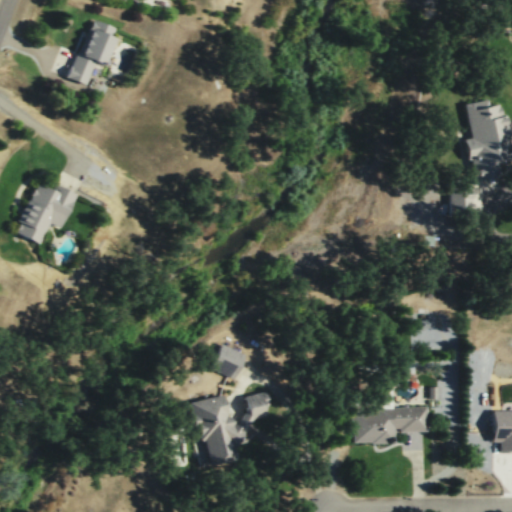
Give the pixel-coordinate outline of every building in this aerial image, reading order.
[(64,75),(89,17),(117,29),(102,63),(93,59),(83,83),(64,75)] [(460,102),(485,98),(486,105),(501,102),(511,159),(472,166),(460,102)] [(35,182),(12,232),(37,243),(47,223),(56,227),(72,193),(51,183),(49,188),(35,182)] [(469,187),(445,189),(447,211),(470,210),(469,187)] [(207,366),(230,377),(241,354),(218,342),(207,366)] [(209,462),(234,456),(231,447),(251,418),(264,414),(258,392),(243,396),(245,406),(236,422),(225,415),(223,401),(219,393),(194,431),(203,437),(209,462)] [(348,406),(424,405),(424,430),(391,431),(391,441),(348,442),(348,406)] [(488,410),(511,410),(511,449),(497,449),(497,439),(488,439),(488,410)]
